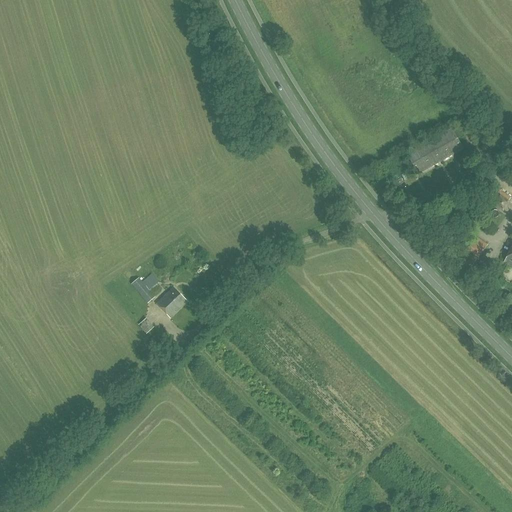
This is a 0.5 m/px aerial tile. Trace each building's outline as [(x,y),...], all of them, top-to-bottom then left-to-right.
[(419,173),(461,150),(450,131),(409,154),(419,173)] [(471,222),(486,201),(471,190),(456,212),(471,222)] [(469,271),(489,244),(471,233),(451,258),(469,271)] [(511,246),(503,262),(511,266),(511,246)] [(151,280),(148,277),(142,281),(139,278),(131,284),(148,304),(156,296),(150,290),(159,282),(154,277),(151,280)] [(170,318),(188,301),(174,287),(157,304),(170,318)]
